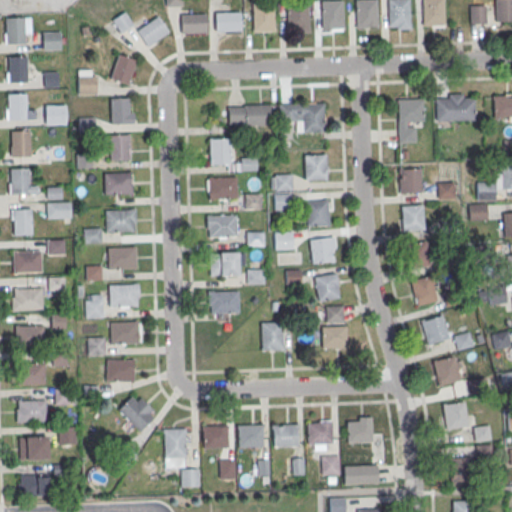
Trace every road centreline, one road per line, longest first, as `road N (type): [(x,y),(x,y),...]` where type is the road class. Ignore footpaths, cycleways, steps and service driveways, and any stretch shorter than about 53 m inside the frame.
road 1 (residential): [(511,59),(184,71),(167,85),(179,383),(200,390),(400,382)]
road 2 (residential): [(358,65),(367,248),(408,421),(414,511)]
